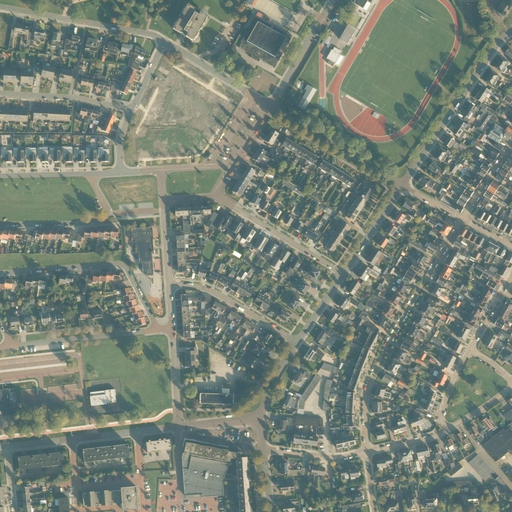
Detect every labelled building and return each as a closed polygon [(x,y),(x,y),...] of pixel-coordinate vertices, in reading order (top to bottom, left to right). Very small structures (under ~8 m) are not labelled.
[(355,0),(353,4),(363,9),(367,2),(370,4),(372,0),(355,0)] [(511,0),(504,0),(497,11),(505,16),(511,6),(511,0)] [(193,41),(197,35),(208,16),(188,4),(173,29),(182,34),(181,35),(184,36),(193,41)] [(241,43),(239,48),(251,55),(250,58),(257,61),(258,59),(258,58),(264,61),(264,62),(274,68),(276,63),(277,63),(283,53),(285,54),(287,51),(285,50),(292,36),(287,33),(286,34),(268,23),(270,19),(263,15),(262,19),(256,15),(248,29),(247,28),(245,31),(246,32),(241,43)] [(22,34),(23,27),(15,26),(15,30),(12,29),(9,44),(9,46),(12,46),(15,32),(17,32),(16,33),(22,34)] [(340,39),(347,43),(354,31),(347,26),(340,39)] [(29,46),(30,40),(31,33),(29,33),(29,28),(23,27),(22,34),(25,35),(24,40),(27,40),(26,45),(29,46)] [(41,42),(44,42),(45,38),(43,37),(44,31),(36,29),(34,36),(35,36),(34,39),(40,40),(41,40),(41,42)] [(54,33),(53,41),(52,41),(51,46),(56,47),(56,46),(62,47),(63,41),(60,41),(61,34),(54,33)] [(71,51),(72,46),(78,47),(79,41),(79,40),(79,37),(72,36),(71,41),(66,40),(65,45),(64,50),(71,51)] [(97,50),(98,45),(96,45),(97,41),(88,39),(87,45),(86,45),(85,48),(90,49),(90,51),(97,52),(95,61),(99,62),(99,61),(101,54),(101,51),(97,50)] [(117,50),(116,50),(117,44),(108,42),(108,46),(104,45),(103,52),(107,52),(117,55),(117,50)] [(128,57),(131,57),(133,50),(129,49),(130,46),(122,45),(121,55),(128,56),(128,57)] [(132,67),(132,68),(137,70),(139,66),(135,64),(136,58),(137,59),(139,55),(144,58),(147,52),(136,46),(133,59),(132,64),(132,67)] [(341,52),(334,48),(332,51),(331,50),(326,59),(335,64),(340,55),(339,55),(341,52)] [(509,68),(509,67),(511,64),(502,58),(499,63),(511,71),(511,69),(510,68),(509,68)] [(511,74),(511,72),(511,71),(499,63),(495,68),(504,74),(506,71),(507,71),(507,72),(511,74)] [(47,78),(50,67),(46,67),(46,64),(44,64),(41,76),(47,78)] [(53,79),(56,66),(54,66),(53,68),(50,67),(47,78),(53,79)] [(65,82),(67,71),(64,70),(64,68),(62,67),(59,80),(65,82)] [(134,78),(137,73),(131,70),(132,69),(128,67),(125,74),(128,75),(134,78)] [(172,67),(167,75),(172,78),(177,70),(172,67)] [(71,83),(74,70),(71,70),(71,72),(67,71),(65,82),(71,83)] [(89,77),(83,76),(84,71),(79,70),(78,78),(82,79),(81,85),(87,86),(89,77)] [(177,70),(172,78),(177,81),(182,73),(177,70)] [(125,74),(119,71),(118,74),(127,78),(126,81),(132,83),(134,78),(128,75),(125,74)] [(500,82),(498,80),(499,79),(498,79),(499,77),(492,72),(489,77),(497,82),(502,86),(503,83),(500,81),(500,82)] [(103,90),(105,83),(100,82),(101,74),(98,73),(98,74),(96,81),(96,82),(99,82),(97,88),(103,90)] [(182,73),(177,81),(182,84),(187,76),(182,73)] [(94,78),(89,77),(87,86),(93,87),(94,81),(96,81),(98,74),(95,74),(94,78)] [(187,76),(182,84),(187,87),(192,79),(187,76)] [(502,86),(497,82),(489,77),(486,82),(492,87),(494,84),(495,85),(495,84),(498,85),(497,86),(500,88),(502,86)] [(132,83),(126,81),(119,78),(118,80),(125,83),(123,86),(129,89),(132,83)] [(192,79),(187,87),(192,90),(196,82),(192,79)] [(196,82),(192,90),(197,93),(201,85),(196,82)] [(129,89),(120,84),(119,87),(120,87),(118,90),(126,94),(129,89)] [(160,85),(157,91),(167,96),(170,90),(160,85)] [(304,110),(316,90),(307,85),(304,90),(307,91),(298,106),(304,110)] [(203,86),(198,94),(203,97),(208,89),(203,86)] [(479,92),(486,97),(490,91),(484,87),(483,90),(481,88),(479,92)] [(208,89),(203,97),(208,100),(213,92),(208,89)] [(157,91),(155,97),(165,102),(167,96),(157,91)] [(213,92),(208,100),(213,103),(218,95),(213,92)] [(482,103),(486,97),(479,92),(476,96),(478,97),(476,99),(482,103)] [(493,95),(503,101),(505,98),(498,94),(498,93),(495,92),(493,95)] [(218,95),(213,103),(218,106),(223,98),(218,95)] [(290,102),(295,105),(299,99),(293,96),(290,102)] [(155,97),(152,103),(162,107),(165,102),(155,97)] [(223,98),(218,106),(223,109),(228,101),(223,98)] [(228,101),(223,109),(228,112),(233,104),(228,101)] [(152,103),(149,108),(159,113),(162,107),(152,103)] [(480,106),(482,108),(487,112),(493,116),(495,112),(482,103),(480,106)] [(468,110),(474,114),(475,112),(477,109),(471,105),(471,106),(470,105),(469,107),(469,108),(468,110)] [(41,123),(41,120),(42,109),(34,108),(34,119),(38,119),(38,123),(41,123)] [(86,116),(87,110),(81,108),(81,111),(76,110),(75,116),(78,116),(77,121),(82,122),(83,115),(86,116)] [(149,108),(146,114),(156,119),(159,113),(149,108)] [(511,114),(511,115),(511,114),(511,113),(505,108),(503,111),(509,115),(510,116),(509,117),(511,118),(511,117),(511,114)] [(70,121),(70,110),(63,110),(62,124),(65,124),(65,121),(70,121)] [(87,110),(86,116),(84,123),(87,124),(88,120),(91,120),(92,117),(93,111),(87,110)] [(464,116),(466,117),(469,119),(471,116),(475,119),(475,118),(478,120),(479,118),(477,116),(476,116),(474,114),(468,110),(466,113),(465,113),(464,115),(464,116)] [(99,121),(100,117),(100,116),(98,115),(99,112),(93,111),(92,117),(91,120),(90,124),(93,125),(93,121),(97,122),(97,121),(99,121)] [(116,117),(110,114),(101,112),(100,116),(100,117),(102,118),(104,115),(106,116),(108,117),(107,120),(113,122),(116,117)] [(506,131),(496,124),(490,120),(493,116),(487,112),(485,114),(476,128),(483,133),(487,136),(499,144),(503,138),(508,142),(511,135),(511,134),(506,130),(506,131)] [(146,116),(143,122),(153,127),(156,121),(146,116)] [(143,122),(140,128),(150,132),(153,127),(143,122)] [(467,125),(461,122),(460,124),(459,123),(456,126),(463,131),(465,129),(468,131),(470,128),(473,130),(475,127),(469,123),(468,123),(467,125)] [(210,123),(207,128),(215,133),(218,128),(210,123)] [(105,125),(103,124),(102,127),(104,128),(103,131),(109,133),(111,128),(105,125)] [(466,133),(463,131),(456,126),(453,130),(455,131),(453,133),(459,137),(460,136),(462,138),(466,133)] [(140,128),(137,134),(148,138),(150,132),(140,128)] [(207,128),(204,133),(212,138),(215,133),(207,128)] [(279,142),(281,143),(284,137),(278,134),(275,131),(273,129),(273,130),(272,130),(268,135),(279,142)] [(204,133),(201,138),(209,142),(212,138),(204,133)] [(483,142),(487,136),(483,133),(479,139),(483,142)] [(279,142),(268,135),(267,138),(266,138),(264,140),(265,140),(265,141),(272,145),(273,142),(277,144),(277,145),(279,146),(281,143),(279,142)] [(460,145),(455,141),(449,137),(447,142),(446,141),(445,143),(445,144),(450,148),(452,146),(457,150),(460,146),(465,150),(468,146),(464,144),(462,143),(462,142),(460,145)] [(503,148),(487,137),(485,139),(495,145),(494,147),(501,152),(502,150),(503,149),(503,148)] [(201,138),(198,143),(206,148),(209,142),(201,138)] [(283,156),(287,150),(292,141),(287,138),(282,145),(285,147),(281,155),(283,156)] [(478,139),(474,144),(479,148),(481,145),(483,142),(478,139)] [(293,152),(298,144),(292,141),(287,150),(283,156),(285,157),(290,150),(293,152)] [(500,153),(483,142),(481,145),(487,149),(487,148),(492,151),(490,154),(497,158),(498,156),(499,155),(499,154),(500,153)] [(297,157),(303,148),(298,144),(293,152),(296,154),(295,155),(297,157)] [(483,150),(475,145),(471,152),(479,157),(483,150)] [(61,147),(61,158),(66,158),(66,162),(72,162),(72,151),(67,151),(67,147),(61,147)] [(1,148),(1,158),(6,158),(6,162),(12,162),(12,151),(6,151),(6,148),(1,148)] [(13,148),(13,158),(17,157),(17,162),(24,162),(23,151),(17,151),(17,148),(13,148)] [(25,148),(25,158),(30,158),(30,162),(36,162),(36,151),(30,151),(30,148),(25,148)] [(37,148),(37,158),(42,158),(42,162),(48,162),(48,151),(42,151),(42,148),(37,148)] [(49,148),(49,158),(54,158),(54,162),(60,162),(60,151),(54,151),(54,148),(49,148)] [(73,148),(73,158),(78,158),(78,162),(84,162),(84,151),(79,151),(79,148),(73,148)] [(86,148),(86,158),(91,158),(91,162),(97,162),(97,151),(91,151),(91,148),(86,148)] [(98,148),(98,158),(102,158),(103,162),(109,162),(109,150),(103,150),(103,148),(98,148)] [(269,162),(270,159),(264,156),(266,152),(260,148),(256,154),(268,161),(269,162)] [(303,158),(308,151),(303,148),(297,157),(296,159),(294,163),(296,164),(300,157),(303,158)] [(441,149),(438,153),(451,162),(452,160),(449,158),(451,155),(452,156),(454,154),(448,150),(447,152),(441,149)] [(304,170),(308,163),(313,154),(308,151),(303,158),(306,160),(302,167),(302,169),(304,170)] [(438,153),(435,158),(441,163),(443,161),(443,162),(444,160),(446,162),(446,163),(449,165),(451,162),(438,153)] [(268,161),(256,154),(253,160),(256,161),(254,165),(265,172),(267,169),(262,166),(262,165),(259,164),(262,160),(266,163),(268,161)] [(314,165),(319,157),(313,154),(308,163),(304,170),(306,171),(311,163),(314,165)] [(496,159),(488,154),(487,155),(486,154),(484,157),(493,164),(496,159)] [(483,165),(481,168),(488,172),(490,168),(488,167),(490,164),(480,158),(478,161),(477,163),(481,165),(481,164),(483,165)] [(323,172),(328,163),(323,160),(318,168),(321,170),(321,171),(323,172)] [(454,174),(458,168),(453,165),(454,164),(451,162),(449,164),(452,166),(452,169),(450,172),(454,174)] [(511,166),(506,162),(503,168),(509,172),(511,169),(511,166)] [(329,174),(334,167),(328,163),(323,172),(325,174),(326,172),(329,174)] [(443,171),(432,163),(431,165),(430,165),(429,167),(429,168),(429,169),(436,173),(438,171),(441,173),(444,175),(445,173),(449,176),(450,175),(451,173),(444,168),(443,171)] [(484,178),(484,177),(485,176),(485,175),(487,173),(472,163),(470,166),(478,171),(477,173),(484,178)] [(252,176),(255,171),(248,167),(245,172),(252,176)] [(333,179),(339,170),(334,167),(329,174),(332,176),(331,178),(333,179)] [(511,174),(502,168),(499,173),(506,177),(507,175),(511,177),(511,174)] [(332,181),(330,185),(329,186),(331,187),(336,179),(339,181),(344,173),(339,170),(333,179),(332,181)] [(249,181),(252,176),(245,172),(242,177),(249,181)] [(340,192),(344,185),(349,176),(344,173),(339,181),(343,183),(338,191),(340,192)] [(466,182),(476,189),(480,183),(480,184),(481,182),(481,181),(483,179),(476,175),(474,177),(469,174),(467,176),(469,177),(466,182)] [(505,179),(498,174),(495,178),(502,183),(504,181),(510,185),(511,182),(505,178),(505,179)] [(350,187),(355,180),(349,176),(344,185),(340,192),(342,193),(347,185),(350,187)] [(253,183),(249,181),(242,177),(239,182),(246,186),(248,183),(256,188),(257,186),(253,183)] [(429,183),(429,182),(422,178),(418,183),(425,188),(427,185),(432,188),(435,183),(431,180),(429,183)] [(474,192),(467,188),(468,187),(458,180),(456,183),(465,189),(466,188),(467,189),(464,193),(471,197),(474,192)] [(494,181),(491,186),(499,191),(502,193),(501,193),(507,197),(509,193),(504,190),(503,191),(499,188),(500,186),(494,181)] [(243,191),(246,186),(239,182),(236,187),(243,191)] [(287,183),(285,186),(300,195),(301,192),(287,183)] [(267,194),(270,189),(265,185),(262,191),(267,194)] [(362,192),(369,197),(373,192),(372,191),(372,190),(370,189),(370,190),(364,186),(362,189),(363,190),(362,192)] [(507,197),(501,193),(502,193),(499,191),(491,186),(487,190),(498,198),(500,195),(505,199),(507,197)] [(240,196),(243,191),(236,187),(233,192),(240,196)] [(461,196),(452,190),(450,193),(452,194),(453,194),(456,196),(467,203),(468,201),(469,201),(470,200),(470,199),(470,198),(463,194),(461,198),(460,197),(461,196)] [(497,198),(487,191),(484,196),(491,200),(492,198),(496,200),(497,198)] [(366,202),(369,197),(362,192),(359,197),(366,202)] [(467,203),(456,196),(453,194),(452,194),(451,196),(458,200),(459,199),(460,200),(457,203),(464,208),(465,207),(466,206),(466,205),(467,203)] [(261,198),(257,196),(256,197),(255,197),(251,203),(256,207),(260,200),(261,198)] [(365,204),(366,202),(359,197),(355,202),(363,207),(363,206),(364,206),(365,205),(365,204)] [(485,207),(489,210),(490,210),(492,208),(487,205),(490,201),(485,198),(484,200),(482,199),(479,203),(485,207)] [(270,202),(266,200),(265,202),(264,202),(260,209),(266,212),(270,205),(269,205),(270,202)] [(413,206),(406,201),(403,206),(408,210),(407,210),(410,212),(409,214),(412,216),(414,214),(415,214),(416,211),(411,208),(413,206)] [(455,207),(454,209),(460,213),(462,212),(464,209),(452,201),(451,204),(455,207)] [(361,209),(363,207),(355,202),(352,207),(360,212),(360,211),(361,211),(362,210),(361,209)] [(484,206),(479,203),(472,215),(477,218),(484,206)] [(194,207),(191,205),(189,207),(189,216),(190,222),(190,229),(193,229),(192,219),(195,218),(196,221),(197,222),(200,222),(201,220),(201,218),(204,218),(203,215),(203,207),(194,207)] [(277,207),(274,205),(271,211),(273,212),(271,216),(277,219),(281,213),(276,209),(277,207)] [(489,224),(495,213),(495,211),(498,206),(496,205),(491,216),(488,214),(484,221),(485,222),(486,223),(487,223),(489,224)] [(214,213),(210,212),(210,206),(203,207),(203,215),(211,215),(211,214),(212,215),(205,226),(212,230),(220,217),(214,213)] [(495,218),(495,217),(496,217),(497,214),(501,208),(499,207),(498,206),(495,211),(495,213),(489,224),(494,227),(498,219),(495,218)] [(358,214),(360,212),(352,207),(349,212),(356,217),(357,216),(358,215),(358,214)] [(487,214),(489,210),(485,207),(485,208),(486,209),(484,213),(482,212),(478,219),(483,221),(487,214)] [(511,209),(504,223),(505,223),(501,230),(503,232),(504,232),(505,233),(506,233),(510,226),(506,224),(506,223),(507,224),(511,214),(511,209)] [(355,219),(356,217),(349,212),(345,217),(353,222),(353,221),(354,221),(355,220),(355,219)] [(396,217),(393,220),(399,224),(402,221),(403,221),(404,221),(405,219),(409,221),(411,218),(406,214),(404,216),(399,213),(397,217),(396,217)] [(499,220),(495,227),(497,228),(497,229),(499,229),(500,230),(504,223),(501,221),(505,215),(502,213),(499,220)] [(233,219),(227,215),(224,219),(221,217),(215,227),(221,231),(223,226),(227,229),(233,219)] [(296,219),(290,215),(288,217),(284,223),(289,226),(292,221),(294,222),(296,219)] [(348,222),(337,215),(334,219),(338,222),(339,220),(343,222),(339,227),(346,232),(347,231),(347,232),(348,230),(348,229),(350,227),(347,225),(348,222)] [(438,215),(437,218),(452,227),(455,222),(447,217),(445,220),(438,215)] [(446,236),(447,236),(448,234),(449,232),(428,220),(425,218),(423,220),(427,222),(440,230),(439,232),(446,236)] [(428,220),(449,232),(450,230),(451,229),(451,228),(444,223),(443,226),(430,218),(428,220)] [(304,224),(300,221),(298,223),(294,230),(299,233),(303,226),(304,224)] [(243,226),(237,222),(231,231),(236,234),(233,239),(237,242),(241,236),(238,234),(243,226)] [(396,229),(391,225),(388,230),(387,229),(385,232),(395,239),(399,233),(401,235),(404,231),(398,226),(396,229)] [(154,254),(153,240),(152,239),(153,239),(152,230),(152,227),(148,228),(135,229),(131,229),(131,232),(132,238),(132,243),(135,242),(136,253),(139,252),(139,259),(139,263),(142,263),(142,269),(142,273),(146,273),(146,276),(149,276),(150,276),(153,275),(152,254),(154,254)] [(316,231),(317,229),(314,227),(313,229),(312,228),(310,232),(307,230),(304,236),(309,239),(313,233),(315,230),(316,231)] [(345,235),(346,232),(339,227),(336,232),(343,237),(343,236),(344,237),(345,235)] [(92,231),(85,229),(84,238),(84,237),(90,238),(91,237),(92,231)] [(250,248),(253,242),(250,241),(255,233),(248,229),(242,238),(246,241),(244,245),(250,248)] [(460,243),(464,238),(468,231),(465,230),(464,229),(463,229),(456,240),(460,243)] [(433,238),(434,236),(437,233),(431,230),(428,235),(433,238)] [(9,232),(3,231),(2,232),(3,232),(1,238),(8,240),(8,239),(8,238),(9,232)] [(14,240),(15,238),(16,232),(9,231),(9,232),(8,238),(8,239),(8,240),(11,241),(11,239),(14,240)] [(21,240),(23,232),(16,231),(16,232),(15,238),(14,240),(18,241),(18,239),(21,240)] [(43,232),(37,231),(36,234),(34,233),(33,239),(35,240),(38,240),(39,239),(42,240),(42,238),(43,232)] [(50,232),(44,231),(43,232),(42,238),(49,240),(49,238),(50,232)] [(55,238),(57,232),(50,231),(50,232),(49,238),(55,240),(55,238)] [(64,232),(63,232),(57,231),(57,232),(55,238),(62,240),(62,238),(64,232)] [(69,240),(70,232),(64,231),(63,232),(64,232),(62,238),(69,240)] [(341,240),(343,237),(336,232),(332,237),(339,242),(340,241),(340,242),(342,240),(341,240)] [(470,242),(474,235),(472,234),(471,233),(469,232),(465,239),(464,238),(460,243),(463,245),(466,239),(470,241),(470,242)] [(318,240),(322,234),(320,233),(317,236),(313,233),(309,239),(314,242),(316,239),(318,240)] [(475,244),(478,237),(477,236),(476,236),(474,235),(470,242),(470,241),(467,247),(469,248),(472,243),(475,244)] [(253,242),(250,248),(249,249),(252,251),(255,247),(256,248),(255,249),(256,251),(257,251),(259,251),(259,250),(261,251),(267,240),(266,239),(265,238),(264,237),(263,237),(261,236),(256,244),(253,242)] [(338,245),(339,242),(332,237),(329,242),(336,247),(337,247),(338,245)] [(485,240),(480,237),(474,249),(476,250),(477,247),(477,245),(481,248),(485,241),(485,240)] [(388,241),(383,238),(380,242),(379,241),(377,245),(383,249),(387,243),(390,245),(391,244),(393,245),(395,242),(390,238),(388,241)] [(438,248),(441,243),(435,239),(433,241),(432,241),(431,242),(438,248)] [(418,244),(411,240),(408,245),(425,255),(427,251),(427,250),(434,254),(437,249),(429,244),(426,248),(424,246),(419,243),(418,244)] [(454,243),(453,244),(453,245),(453,246),(459,250),(461,247),(465,249),(466,247),(456,241),(454,243)] [(332,252),(336,247),(329,242),(325,248),(329,250),(329,251),(331,252),(332,252)] [(272,243),(271,243),(265,253),(264,252),(261,257),(264,259),(267,255),(268,256),(268,255),(271,257),(278,247),(275,245),(275,244),(272,243)] [(486,259),(493,245),(492,244),(491,243),(489,243),(488,243),(484,250),(489,252),(488,253),(487,253),(484,258),(486,259)] [(496,256),(500,249),(493,245),(486,259),(484,262),(487,263),(489,260),(492,254),(496,256)] [(382,254),(381,253),(375,249),(371,256),(377,260),(377,259),(380,261),(384,255),(389,259),(391,257),(383,252),(382,254)] [(506,252),(501,249),(495,260),(493,262),(495,264),(499,257),(502,259),(506,252)] [(249,261),(249,258),(250,255),(252,253),(248,250),(247,253),(243,260),(248,263),(249,261)] [(290,254),(284,250),(279,259),(276,258),(271,266),(278,270),(282,262),(285,264),(290,254)] [(450,256),(457,260),(459,257),(460,258),(460,259),(464,261),(465,259),(453,252),(450,256)] [(481,254),(476,252),(473,258),(469,256),(467,259),(475,263),(481,254)] [(413,255),(424,262),(427,257),(420,253),(419,256),(417,256),(418,255),(414,253),(413,255)] [(422,267),(424,262),(413,255),(412,258),(415,260),(415,259),(416,260),(415,263),(422,267)] [(373,266),(377,260),(371,256),(367,262),(373,266)] [(456,263),(457,260),(450,256),(448,260),(460,267),(461,265),(457,263),(457,264),(456,263)] [(298,258),(297,258),(295,257),(290,266),(288,264),(283,272),(288,275),(292,269),(295,271),(296,271),(297,269),(297,268),(302,261),(300,260),(300,259),(298,258)] [(458,270),(460,267),(448,260),(445,265),(452,269),(454,266),(455,267),(458,270)] [(417,273),(420,267),(409,261),(407,264),(409,264),(408,267),(410,268),(417,273)] [(209,273),(210,269),(212,263),(209,262),(208,267),(205,271),(199,270),(198,275),(205,277),(206,272),(209,273)] [(194,266),(179,267),(179,273),(187,272),(187,270),(190,269),(190,268),(192,268),(192,273),(196,274),(198,265),(194,266)] [(488,271),(478,265),(477,265),(475,268),(483,273),(489,276),(498,281),(501,276),(497,274),(496,275),(488,271)] [(505,278),(510,269),(502,265),(499,270),(497,274),(501,276),(505,278)] [(371,270),(370,269),(364,266),(361,271),(366,275),(368,272),(376,278),(380,273),(372,268),(371,270)] [(405,274),(413,278),(415,273),(404,266),(402,268),(407,271),(405,274)] [(451,274),(450,274),(451,270),(445,266),(442,271),(455,279),(455,278),(457,280),(458,279),(456,277),(451,274)] [(490,266),(488,271),(496,275),(497,274),(499,270),(490,266)] [(219,274),(221,274),(223,269),(219,267),(216,275),(211,272),(208,278),(216,281),(219,274)] [(319,273),(319,272),(311,267),(306,273),(315,279),(317,275),(317,276),(319,273)] [(219,282),(226,286),(230,279),(231,280),(236,273),(232,270),(227,280),(222,277),(219,282)] [(363,280),(366,275),(361,271),(357,277),(363,280)] [(455,279),(442,271),(439,276),(446,280),(448,277),(449,278),(454,281),(455,279)] [(400,272),(399,273),(399,274),(400,275),(402,277),(403,276),(404,276),(402,280),(409,284),(412,279),(400,272)] [(100,274),(94,273),(93,277),(87,276),(86,279),(86,283),(92,284),(92,282),(96,283),(96,281),(99,282),(99,280),(100,274)] [(489,276),(483,273),(480,278),(488,283),(487,285),(494,289),(497,284),(492,281),(491,280),(487,278),(489,276)] [(67,277),(60,276),(59,285),(62,285),(62,284),(66,284),(66,283),(67,277)] [(45,286),(46,278),(40,277),(39,279),(39,285),(38,286),(38,289),(41,289),(42,285),(45,286)] [(33,279),(26,278),(26,282),(22,281),(21,288),(25,289),(25,288),(28,289),(28,286),(32,287),(32,285),(33,279)] [(300,281),(299,283),(302,284),(298,291),(299,292),(299,293),(302,295),(303,294),(304,295),(303,295),(304,295),(309,287),(310,287),(309,286),(307,285),(309,282),(302,278),(300,281)] [(453,285),(439,278),(437,283),(444,287),(446,282),(447,283),(447,284),(452,287),(453,285)] [(408,286),(401,282),(401,281),(398,279),(396,283),(396,282),(394,284),(405,291),(408,286)] [(12,284),(12,281),(6,280),(5,281),(4,289),(14,291),(15,284),(12,284)] [(236,292),(243,281),(241,280),(239,282),(236,280),(230,289),(236,292)] [(242,296),(248,287),(244,285),(245,282),(243,281),(236,292),(242,296)] [(356,290),(360,285),(354,281),(351,286),(356,290)] [(394,285),(392,283),(391,285),(397,289),(395,291),(402,295),(405,291),(394,284),(394,285)] [(444,292),(445,290),(436,285),(433,290),(445,296),(447,294),(444,292)] [(480,286),(478,285),(476,287),(478,288),(491,295),(493,290),(486,286),(484,290),(483,289),(484,288),(480,285),(480,286)] [(353,296),(356,290),(351,286),(347,292),(353,296)] [(248,300),(255,288),(252,287),(251,289),(248,287),(242,296),(248,300)] [(491,295),(478,288),(476,287),(475,289),(477,290),(481,293),(482,292),(483,292),(481,295),(488,299),(491,295)] [(130,295),(129,288),(120,291),(121,291),(123,297),(124,297),(124,296),(130,295)] [(445,296),(433,290),(431,294),(437,298),(439,296),(444,298),(445,296)] [(384,293),(398,302),(401,297),(394,293),(393,295),(386,291),(384,293)] [(299,297),(293,293),(290,298),(292,300),(288,307),(294,310),(300,302),(297,300),(299,297)] [(396,307),(398,302),(384,293),(383,295),(390,300),(389,302),(396,307)] [(475,294),(473,293),(472,296),(473,297),(486,303),(488,299),(481,295),(480,298),(478,298),(479,296),(475,294)] [(133,301),(133,300),(132,294),(130,295),(124,296),(124,297),(126,303),(128,302),(127,302),(133,301)] [(260,307),(267,296),(265,294),(263,297),(259,294),(254,303),(260,307)] [(386,307),(382,305),(375,300),(377,297),(372,294),(369,299),(375,303),(381,307),(392,313),(395,308),(388,304),(386,307)] [(266,311),(272,302),(268,299),(269,297),(267,296),(260,307),(266,311)] [(486,303),(473,297),(472,296),(471,298),(472,299),(476,301),(477,300),(478,301),(476,304),(483,308),(486,303)] [(352,298),(350,297),(348,300),(343,297),(338,305),(343,309),(348,302),(355,306),(358,302),(352,298)] [(444,303),(441,302),(441,301),(437,299),(436,300),(430,297),(426,302),(433,306),(436,302),(442,306),(444,303)] [(371,309),(375,303),(369,299),(365,305),(371,309)] [(137,306),(135,300),(133,300),(133,301),(127,302),(128,302),(129,309),(131,308),(137,306)] [(90,308),(90,301),(85,302),(86,310),(80,310),(80,320),(85,319),(85,318),(88,318),(88,315),(91,314),(90,308)] [(214,317),(220,305),(215,302),(212,308),(215,311),(215,312),(214,312),(212,315),(214,317)] [(434,314),(435,312),(431,310),(433,307),(426,303),(423,308),(434,314)] [(474,309),(473,308),(473,307),(469,304),(468,307),(480,314),(482,309),(475,306),(474,309)] [(218,312),(219,313),(222,314),(226,308),(220,305),(214,317),(216,318),(218,314),(217,314),(218,312)] [(511,309),(505,305),(503,310),(510,313),(511,310),(511,309)] [(140,312),(138,306),(137,306),(131,308),(132,315),(134,314),(140,312)] [(277,316),(286,322),(290,316),(285,313),(286,311),(280,306),(277,311),(280,313),(277,316)] [(90,308),(91,314),(94,314),(94,319),(102,318),(102,310),(96,311),(95,307),(93,307),(93,308),(90,308)] [(389,318),(392,313),(381,307),(380,309),(384,311),(382,314),(389,318)] [(478,318),(480,314),(468,307),(466,309),(471,312),(471,311),(472,311),(471,314),(478,318)] [(52,311),(51,308),(50,309),(47,309),(46,309),(47,314),(41,315),(42,323),(50,322),(49,319),(52,318),(52,311)] [(432,316),(434,314),(423,308),(420,312),(427,317),(429,314),(432,316)] [(508,317),(510,313),(503,310),(501,314),(511,320),(511,317),(510,316),(509,317),(508,317)] [(22,322),(21,316),(20,312),(17,312),(17,311),(14,311),(15,316),(16,315),(16,318),(10,318),(11,326),(11,328),(16,328),(15,325),(18,325),(19,325),(19,322),(22,322)] [(52,311),(52,318),(55,318),(56,323),(64,322),(63,314),(55,315),(55,311),(54,311),(52,311)] [(143,318),(141,312),(140,312),(134,314),(136,321),(137,320),(143,318)] [(230,325),(236,315),(231,312),(227,318),(231,320),(230,322),(230,321),(228,324),(230,325)] [(337,315),(333,313),(328,320),(333,323),(337,317),(341,320),(340,321),(344,324),(347,319),(344,316),(339,313),(337,315)] [(358,317),(367,322),(369,320),(362,316),(363,315),(360,313),(358,317)] [(469,317),(468,317),(469,316),(464,313),(463,316),(475,323),(478,318),(471,314),(469,317)] [(427,325),(428,323),(425,321),(426,318),(419,314),(416,319),(427,325)] [(511,320),(501,314),(498,319),(505,322),(507,319),(508,320),(507,321),(511,323),(511,320)] [(21,316),(22,322),(25,321),(25,326),(33,326),(32,318),(24,319),(24,315),(21,316)] [(238,324),(241,318),(236,315),(230,325),(232,327),(233,324),(233,323),(234,322),(238,324)] [(373,317),(385,324),(388,320),(381,316),(379,318),(374,315),(373,317)] [(451,320),(453,321),(455,318),(449,315),(444,323),(448,325),(451,320)] [(473,327),(475,323),(463,316),(461,318),(466,321),(466,319),(468,320),(466,323),(473,327)] [(383,329),(385,324),(373,317),(372,319),(377,322),(376,325),(383,329)] [(138,326),(146,324),(144,318),(143,318),(137,320),(138,326)] [(444,320),(440,318),(439,320),(437,323),(442,326),(445,321),(444,320)] [(426,327),(427,325),(416,319),(414,324),(421,328),(422,325),(426,327)] [(495,324),(495,325),(502,329),(504,325),(506,325),(506,327),(509,329),(510,326),(498,320),(497,322),(496,322),(495,324)] [(244,334),(251,324),(246,321),(242,327),(246,329),(245,331),(244,330),(242,333),(244,334)] [(252,333),(256,327),(251,324),(244,334),(246,335),(248,333),(247,332),(248,331),(252,333)] [(424,338),(425,336),(418,332),(420,329),(413,325),(410,330),(420,336),(424,338)] [(462,329),(454,325),(453,328),(460,332),(467,336),(468,333),(470,333),(470,331),(470,330),(463,326),(462,329)] [(372,329),(368,327),(366,330),(379,336),(381,332),(373,328),(372,329)] [(460,332),(453,328),(451,330),(456,333),(457,331),(460,333),(457,338),(464,341),(465,341),(466,339),(466,338),(467,336),(460,332)] [(324,349),(336,332),(331,329),(328,333),(322,329),(319,334),(320,334),(316,340),(320,343),(318,345),(324,349)] [(376,342),(379,336),(366,330),(365,332),(370,334),(369,337),(373,339),(372,340),(376,342)] [(416,336),(419,338),(420,336),(410,330),(407,335),(414,339),(416,336)] [(510,339),(511,336),(501,330),(497,336),(500,337),(501,334),(510,339)] [(190,332),(183,332),(184,339),(189,338),(189,341),(201,340),(201,337),(194,337),(194,332),(192,332),(190,332)] [(267,334),(264,332),(261,336),(262,336),(262,337),(264,338),(262,342),(268,345),(273,337),(267,334)] [(500,345),(502,342),(497,340),(498,337),(492,334),(489,340),(500,345)] [(369,337),(367,340),(359,335),(358,337),(361,340),(374,346),(376,342),(372,340),(373,339),(369,337)] [(413,342),(417,345),(418,342),(407,336),(404,341),(411,345),(413,342)] [(371,350),(374,346),(361,340),(358,337),(356,337),(355,338),(359,341),(358,342),(364,345),(363,346),(371,350)] [(259,347),(256,345),(258,342),(252,338),(250,341),(256,345),(253,350),(255,352),(254,354),(260,358),(263,353),(265,351),(264,351),(265,350),(259,347)] [(436,344),(441,347),(443,343),(435,338),(433,342),(434,343),(436,344)] [(457,343),(456,343),(456,342),(448,338),(447,340),(450,341),(449,343),(454,346),(455,347),(453,351),(458,354),(463,346),(457,343)] [(240,351),(243,353),(249,342),(247,340),(240,351)] [(500,346),(500,345),(489,340),(486,345),(492,348),(493,346),(498,349),(497,351),(500,353),(504,347),(500,346)] [(409,349),(414,351),(415,349),(403,342),(400,347),(408,351),(409,349)] [(511,355),(511,354),(511,352),(504,347),(500,353),(505,356),(506,354),(510,357),(507,362),(508,362),(508,363),(509,363),(511,364),(511,355)] [(185,359),(195,358),(195,353),(196,353),(196,348),(191,348),(191,352),(185,352),(185,359)] [(356,351),(369,356),(371,351),(363,348),(361,351),(357,349),(356,351)] [(310,360),(313,355),(315,356),(321,360),(324,355),(316,349),(315,352),(310,349),(307,353),(306,353),(303,358),(306,360),(307,358),(310,360)] [(409,361),(411,359),(405,356),(407,353),(400,349),(397,354),(409,361)] [(250,357),(247,361),(246,364),(253,369),(258,362),(252,359),(254,356),(244,350),(243,353),(250,357)] [(367,361),(369,356),(356,351),(355,353),(360,355),(359,357),(364,359),(363,360),(367,362),(367,361)] [(455,359),(455,358),(453,357),(454,354),(448,351),(447,354),(449,355),(448,358),(444,357),(436,353),(436,355),(439,356),(438,357),(446,361),(452,364),(454,361),(455,362),(456,360),(455,359)] [(408,364),(409,361),(397,354),(394,359),(401,364),(403,361),(408,364)] [(367,362),(363,360),(364,359),(359,357),(357,361),(350,358),(349,360),(365,366),(367,361),(367,362)] [(452,364),(446,361),(438,357),(437,360),(442,362),(442,361),(445,362),(444,363),(445,364),(444,367),(449,370),(450,369),(451,369),(452,367),(451,367),(452,364)] [(195,358),(185,359),(186,366),(192,365),(192,368),(197,368),(197,363),(195,363),(195,358)] [(363,371),(365,366),(349,360),(348,362),(356,365),(355,368),(363,371)] [(406,369),(401,366),(393,361),(392,363),(391,363),(390,364),(390,365),(390,366),(398,371),(399,368),(405,372),(406,369)] [(399,378),(400,375),(397,373),(398,371),(390,366),(389,367),(388,368),(388,369),(387,371),(395,376),(399,378)] [(445,381),(447,376),(442,374),(444,371),(434,367),(433,370),(439,372),(438,374),(439,375),(438,378),(445,381)] [(292,382),(295,384),(296,382),(299,383),(302,376),(308,379),(310,375),(305,372),(303,374),(298,372),(296,376),(294,376),(292,382)] [(359,383),(361,377),(348,372),(347,374),(352,376),(351,379),(351,378),(356,380),(356,381),(359,383)] [(392,378),(385,374),(383,377),(381,379),(382,379),(381,380),(388,384),(387,386),(390,388),(393,383),(396,385),(397,383),(403,387),(405,383),(400,379),(398,382),(396,381),(392,378)] [(357,387),(359,383),(356,381),(356,380),(351,378),(351,379),(350,382),(345,380),(344,382),(357,387)] [(443,386),(445,381),(438,378),(436,382),(435,381),(435,382),(430,380),(428,383),(433,386),(437,388),(438,384),(443,386)] [(222,395),(212,394),(200,394),(200,391),(193,392),(194,395),(200,395),(200,403),(233,404),(233,397),(238,397),(238,395),(242,396),(246,383),(238,381),(234,394),(229,394),(229,389),(230,389),(230,383),(222,383),(222,388),(222,395)] [(356,392),(357,387),(344,382),(339,381),(339,383),(343,384),(348,386),(347,389),(356,392)] [(435,401),(437,395),(429,392),(431,388),(424,385),(422,391),(427,394),(426,397),(435,401)] [(376,392),(390,396),(391,394),(384,392),(385,389),(377,386),(376,392)] [(0,396),(1,397),(1,401),(0,401),(0,416),(12,416),(9,393),(2,394),(2,390),(0,389),(0,396)] [(115,390),(90,393),(90,394),(90,397),(90,399),(91,399),(92,405),(104,404),(104,405),(107,405),(107,404),(108,403),(108,404),(110,403),(111,403),(113,403),(115,403),(116,403),(117,403),(115,390)] [(298,401),(301,397),(294,395),(293,397),(288,395),(286,400),(285,400),(283,406),(286,407),(287,405),(290,407),(292,401),(295,402),(293,408),(297,410),(298,408),(298,405),(298,402),(298,401)] [(432,406),(435,401),(426,397),(422,395),(421,398),(424,399),(423,402),(423,403),(432,406)] [(430,412),(432,406),(423,403),(423,402),(420,401),(419,403),(425,406),(423,409),(430,412)] [(409,421),(412,428),(417,425),(414,417),(412,411),(411,408),(406,410),(409,415),(410,415),(411,417),(409,419),(410,421),(409,421)] [(414,417),(417,425),(423,423),(421,416),(421,415),(420,415),(416,416),(414,415),(415,413),(414,412),(413,411),(412,411),(414,417)] [(318,419),(303,417),(297,416),(296,421),(295,424),(318,427),(318,428),(316,428),(316,435),(324,435),(323,426),(323,419),(318,419)] [(406,420),(406,418),(402,416),(401,417),(403,421),(397,423),(397,424),(400,433),(406,431),(403,423),(406,423),(408,422),(407,419),(406,420)] [(293,419),(286,418),(286,421),(280,420),(280,426),(279,426),(279,432),(282,432),(283,430),(285,430),(287,430),(287,426),(292,426),(293,419)] [(498,428),(494,423),(492,425),(487,418),(484,420),(481,422),(482,424),(483,423),(484,426),(486,429),(487,428),(489,431),(491,429),(493,432),(498,428)] [(383,426),(383,422),(376,424),(376,428),(380,427),(381,432),(376,433),(377,440),(385,438),(385,436),(386,436),(385,433),(384,434),(384,431),(384,432),(383,426)] [(298,434),(299,426),(296,425),(294,434),(293,443),(299,444),(301,445),(302,444),(314,445),(313,446),(315,447),(316,446),(317,442),(318,442),(318,440),(317,440),(318,437),(317,437),(298,434)] [(482,436),(481,437),(475,426),(474,427),(473,427),(471,428),(470,429),(474,436),(475,435),(479,442),(484,440),(482,436)] [(339,429),(330,430),(331,438),(334,438),(334,434),(336,433),(336,432),(339,431),(339,429)] [(506,432),(504,429),(498,433),(483,446),(496,462),(511,451),(511,452),(511,430),(510,429),(506,432)] [(467,439),(465,440),(461,433),(456,436),(459,443),(461,442),(463,447),(469,444),(467,439)] [(349,446),(355,444),(353,436),(347,438),(349,446)] [(337,449),(343,447),(341,439),(335,440),(337,449)] [(454,445),(451,439),(449,441),(448,440),(446,441),(446,442),(449,448),(453,446),(454,449),(456,448),(456,450),(459,448),(457,444),(454,445)] [(156,452),(162,451),(171,450),(170,440),(155,441),(156,452)] [(147,453),(156,452),(155,441),(146,442),(147,453)] [(182,456),(182,458),(182,459),(182,461),(182,466),(182,471),(184,489),(184,496),(185,496),(202,494),(202,497),(224,496),(224,495),(223,483),(224,477),(227,470),(228,468),(228,467),(229,465),(230,462),(231,459),(236,459),(240,458),(242,458),(242,453),(227,451),(219,449),(210,447),(202,446),(193,444),(194,442),(186,441),(184,453),(183,453),(182,456)] [(115,459),(122,458),(130,457),(128,444),(114,446),(115,459)] [(442,452),(440,444),(433,446),(436,454),(434,454),(436,460),(440,459),(440,456),(443,455),(442,453),(442,452)] [(98,461),(105,460),(115,459),(114,446),(97,448),(98,461)] [(84,463),(98,461),(97,448),(83,450),(84,463)] [(423,463),(426,463),(425,461),(422,449),(417,450),(419,460),(423,459),(423,463)] [(411,466),(410,462),(413,461),(411,451),(405,453),(408,467),(411,466)] [(50,466),(57,466),(65,465),(63,452),(49,454),(50,466)] [(405,453),(399,454),(401,464),(404,463),(407,476),(410,476),(408,467),(405,453)] [(34,468),(41,468),(50,466),(49,454),(32,456),(34,468)] [(19,470),(34,468),(32,456),(18,457),(19,470)] [(237,475),(241,474),(248,474),(248,472),(250,472),(250,467),(248,467),(247,467),(247,465),(248,465),(249,464),(249,460),(247,460),(247,458),(242,458),(240,458),(236,459),(237,475)] [(393,463),(392,458),(385,460),(378,461),(378,465),(377,465),(377,468),(378,468),(379,469),(386,468),(386,464),(393,463)] [(288,470),(288,463),(281,464),(280,464),(280,468),(281,468),(281,474),(288,474),(288,476),(303,476),(305,469),(301,468),(301,470),(288,470)] [(355,470),(355,469),(351,470),(351,471),(349,471),(340,472),(342,480),(345,479),(344,475),(348,475),(350,474),(350,479),(355,479),(354,476),(359,476),(359,475),(360,475),(359,472),(358,472),(358,469),(355,470)] [(248,483),(248,480),(249,480),(250,480),(250,476),(248,475),(248,474),(241,474),(237,475),(238,490),(249,490),(249,488),(251,488),(251,483),(249,483),(248,483)] [(395,482),(395,477),(379,479),(380,486),(388,485),(388,483),(395,482)] [(498,484),(495,482),(493,479),(493,480),(489,483),(491,486),(496,484),(497,487),(489,490),(492,497),(491,497),(493,503),(496,502),(497,502),(499,501),(499,500),(500,500),(498,495),(508,491),(505,483),(505,484),(501,480),(498,484)] [(280,485),(281,491),(294,490),(294,486),(299,486),(298,480),(286,481),(286,485),(280,485)] [(123,511),(138,510),(136,487),(121,488),(121,491),(122,501),(123,511)] [(470,488),(468,488),(464,488),(465,489),(465,491),(465,495),(468,494),(468,496),(469,504),(473,503),(473,505),(478,504),(478,503),(478,495),(471,496),(470,488)] [(436,499),(431,499),(432,508),(433,508),(436,508),(436,507),(438,507),(438,499),(437,499),(437,497),(446,497),(445,489),(435,489),(436,499)] [(249,499),(249,496),(251,496),(251,492),(249,491),(249,490),(238,490),(239,506),(250,506),(250,504),(252,504),(252,499),(250,499),(249,499)] [(417,509),(416,498),(417,497),(420,497),(419,490),(415,491),(416,494),(414,494),(414,498),(413,498),(409,498),(409,501),(410,501),(411,509),(412,509),(412,510),(415,510),(416,509),(417,509)] [(420,490),(420,499),(425,498),(425,500),(425,508),(428,508),(428,509),(431,508),(432,508),(431,499),(426,499),(426,492),(425,492),(425,490),(420,490)] [(111,492),(112,503),(120,503),(120,502),(122,501),(121,491),(111,492)] [(105,504),(112,503),(111,492),(104,493),(105,504)] [(91,505),(98,505),(97,493),(90,494),(91,505)] [(98,505),(105,504),(104,493),(97,493),(98,505)] [(83,506),(91,505),(90,494),(82,494),(83,506)] [(393,502),(392,495),(390,495),(391,502),(389,502),(390,504),(387,505),(387,506),(384,506),(383,510),(387,510),(387,511),(391,511),(392,511),(400,511),(398,503),(397,503),(397,502),(393,502)] [(299,501),(290,502),(291,505),(283,506),(283,511),(292,511),(295,511),(294,509),(300,508),(299,501)]
